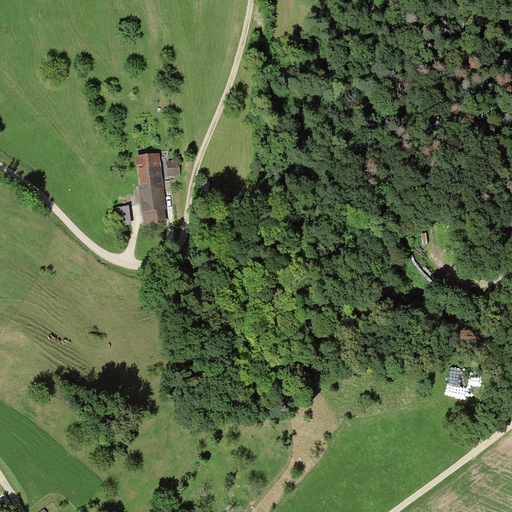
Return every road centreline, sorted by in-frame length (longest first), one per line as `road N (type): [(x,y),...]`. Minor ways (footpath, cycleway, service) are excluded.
road 1 (track): [(248,0),(226,88),(190,180),(184,229),(163,262),(137,265),(100,254),(0,167)]
road 2 (track): [(511,328),(480,340),(460,329),(393,257),(376,203),(356,0)]
road 3 (track): [(255,0),(286,52),(302,227)]
road 4 (track): [(392,511),(511,421)]
